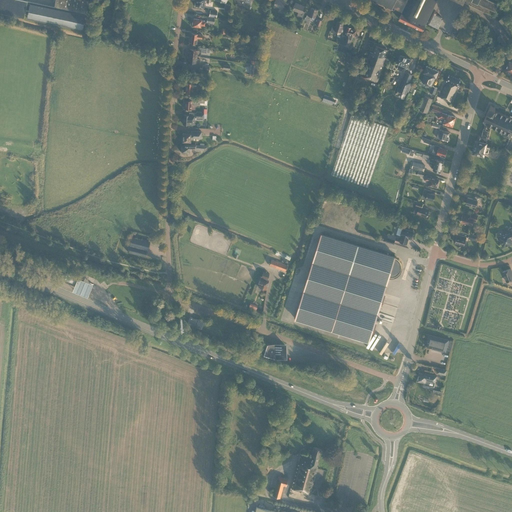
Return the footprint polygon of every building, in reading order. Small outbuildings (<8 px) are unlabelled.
[(55,0),(54,6),(27,0),(25,0),(0,0),(0,12),(24,17),(25,13),(28,13),(27,18),(82,29),(88,0),(55,0)] [(285,7),(282,6),(284,1),(282,0),(274,0),(273,4),(279,6),(278,11),(283,13),(283,12),(285,8),(285,7)] [(436,0),(374,0),(392,9),(393,7),(402,11),(402,13),(399,18),(423,30),(426,24),(425,24),(436,0)] [(463,0),(493,14),(498,2),(493,0),(463,0)] [(302,17),(304,12),(301,11),(303,5),(295,2),(293,9),(299,11),(297,15),(302,17)] [(316,14),(317,9),(311,7),(308,15),(307,15),(306,17),(305,17),(303,22),(309,24),(310,19),(309,18),(310,16),(312,17),(315,18),(315,17),(316,15),(316,14)] [(511,21),(506,13),(498,20),(511,39),(511,21)] [(205,25),(205,21),(201,21),(201,19),(194,18),(193,21),(192,22),(192,24),(193,25),(192,25),(200,26),(201,25),(205,25)] [(342,31),(343,28),(342,28),(344,23),(338,21),(336,26),(333,25),(331,31),(334,32),(335,30),(341,32),(341,30),(342,31)] [(355,36),(357,29),(351,28),(351,27),(348,26),(348,27),(347,26),(345,33),(347,33),(345,36),(343,44),(350,47),(353,35),(355,36)] [(202,38),(202,34),(198,34),(198,33),(191,32),(191,36),(190,36),(190,39),(190,42),(196,43),(197,37),(202,38)] [(384,57),(387,49),(376,45),(373,52),(370,51),(361,75),(377,81),(385,61),(384,61),(385,57),(384,57)] [(209,52),(210,48),(206,47),(198,46),(197,49),(190,48),(190,51),(189,50),(189,51),(188,52),(188,54),(189,54),(188,55),(197,56),(197,54),(201,54),(201,51),(205,51),(209,52)] [(408,67),(411,59),(400,54),(397,63),(399,64),(397,68),(404,71),(406,67),(408,67)] [(196,58),(197,56),(188,55),(188,56),(187,58),(188,58),(188,59),(189,59),(188,61),(196,63),(195,64),(199,64),(200,59),(196,58)] [(436,77),(439,70),(426,65),(424,72),(425,73),(422,82),(431,85),(435,77),(436,77)] [(458,85),(461,79),(449,74),(446,80),(448,81),(446,86),(445,86),(440,97),(451,101),(455,90),(457,85),(458,85)] [(402,79),(398,90),(405,93),(403,97),(406,98),(412,83),(411,82),(411,83),(409,82),(409,81),(404,79),(402,79)] [(205,92),(205,89),(205,85),(197,84),(193,84),(193,82),(186,81),(185,93),(193,93),(193,89),(196,90),(196,91),(205,92)] [(192,103),(200,104),(200,102),(204,102),(205,97),(195,96),(195,99),(192,99),(192,100),(185,99),(184,108),(192,108),(192,103)] [(427,113),(433,99),(425,96),(420,110),(427,113)] [(456,116),(442,112),(443,108),(433,105),(432,110),(439,112),(438,117),(444,119),(443,123),(453,126),(456,116)] [(511,115),(510,115),(510,116),(495,109),(496,107),(491,105),(488,110),(489,110),(487,113),(486,112),(485,116),(485,117),(484,120),(483,121),(483,122),(483,123),(484,123),(485,123),(486,124),(487,124),(503,131),(501,134),(509,138),(511,131),(511,115)] [(191,112),(191,114),(190,114),(189,114),(184,114),(183,124),(189,124),(189,120),(194,121),(194,117),(203,118),(206,118),(206,113),(204,113),(202,113),(196,112),(191,112)] [(368,186),(388,127),(352,114),(332,174),(368,186)] [(485,129),(487,124),(486,124),(484,129),(484,128),(483,131),(482,137),(478,136),(477,140),(476,140),(473,153),(484,155),(485,152),(488,152),(489,147),(486,146),(487,142),(486,142),(487,135),(488,131),(486,130),(485,129)] [(449,139),(450,137),(449,136),(450,132),(439,129),(437,137),(448,140),(449,139)] [(182,140),(182,141),(190,142),(190,139),(194,139),(194,138),(201,138),(201,131),(191,130),(191,133),(183,133),(182,138),(182,140)] [(181,152),(189,152),(190,148),(196,148),(196,149),(204,150),(204,147),(206,148),(206,144),(204,144),(204,143),(200,143),(200,144),(184,143),(184,145),(182,145),(181,152)] [(445,156),(447,149),(439,147),(439,146),(435,144),(432,153),(437,154),(437,153),(445,156)] [(442,167),(443,161),(436,159),(430,158),(429,162),(433,163),(433,164),(434,164),(433,169),(441,171),(441,170),(442,171),(442,168),(442,167)] [(424,171),(425,164),(414,161),(413,163),(412,162),(411,167),(412,167),(412,168),(424,171)] [(437,187),(439,178),(433,177),(433,176),(426,175),(425,179),(427,180),(427,181),(428,182),(428,183),(429,183),(429,185),(437,187)] [(424,188),(422,197),(434,200),(434,199),(435,196),(435,194),(429,192),(429,189),(424,188)] [(466,203),(476,206),(477,202),(480,203),(482,197),(476,196),(475,199),(468,197),(466,203)] [(423,203),(417,202),(416,205),(418,205),(416,210),(414,210),(414,212),(417,213),(417,214),(427,217),(429,209),(422,206),(423,203)] [(472,225),(472,222),(473,218),(476,219),(478,215),(471,213),(471,216),(463,214),(461,222),(472,225)] [(503,246),(511,242),(511,241),(511,240),(511,239),(511,238),(511,226),(509,228),(511,233),(503,235),(503,234),(498,236),(500,241),(501,241),(503,246)] [(400,242),(407,244),(409,238),(412,239),(414,231),(402,228),(400,235),(401,236),(400,242)] [(372,331),(375,321),(381,302),(384,293),(384,292),(389,276),(391,276),(394,276),(396,275),(398,274),(400,272),(401,269),(402,267),(401,264),(401,262),(399,259),(397,258),(395,257),(395,255),(323,233),(296,319),(352,335),(352,337),(361,340),(362,339),(369,341),(372,331)] [(464,245),(466,236),(458,234),(455,243),(464,245)] [(132,237),(130,245),(129,244),(128,251),(145,255),(147,249),(148,249),(150,239),(147,238),(146,240),(132,237)] [(269,265),(275,267),(277,261),(271,259),(269,265)] [(277,261),(275,267),(285,271),(287,265),(277,261)] [(511,273),(511,272),(511,271),(511,268),(503,271),(506,281),(511,279),(511,273)] [(269,281),(267,280),(269,273),(263,271),(260,278),(258,284),(259,284),(258,286),(266,289),(269,281)] [(64,279),(76,284),(79,277),(67,272),(64,279)] [(73,290),(88,296),(93,283),(78,277),(73,290)] [(202,329),(205,321),(200,319),(198,318),(198,319),(192,317),(190,316),(187,323),(195,326),(195,327),(202,329)] [(370,347),(377,336),(374,334),(367,346),(370,347)] [(446,351),(449,339),(429,334),(427,340),(425,346),(427,346),(432,348),(443,351),(446,351)] [(383,337),(376,349),(381,352),(388,340),(383,337)] [(275,358),(287,357),(286,346),(275,346),(267,343),(263,354),(275,358)] [(425,384),(434,386),(437,375),(425,372),(425,374),(419,372),(417,380),(425,382),(425,384)] [(300,456),(296,472),(292,488),(311,493),(318,465),(317,465),(321,448),(314,446),(311,455),(310,455),(309,458),(300,456)] [(278,476),(273,495),(280,497),(284,485),(286,485),(288,478),(278,476)]
